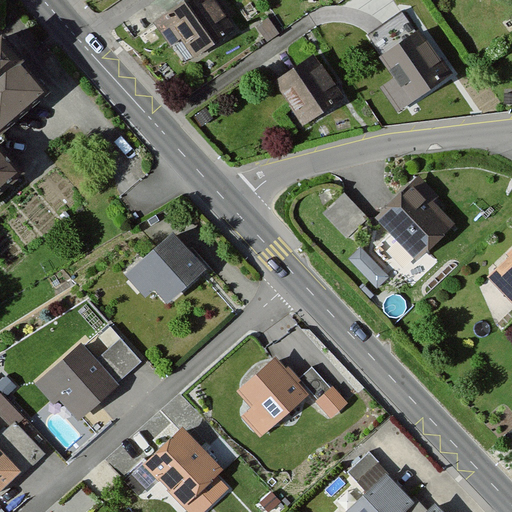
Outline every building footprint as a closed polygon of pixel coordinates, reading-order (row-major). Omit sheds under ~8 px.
[(212,0),(193,0),(155,29),(170,48),(180,41),(194,59),(235,28),(212,0)] [(417,30),(380,57),(393,76),(379,86),(397,111),(449,74),(417,30)] [(0,36),(0,127),(45,91),(0,36)] [(314,55),(274,83),(304,127),(345,99),(314,55)] [(0,184),(14,172),(0,155),(0,184)] [(454,226),(413,184),(372,219),(417,263),(454,226)] [(170,231),(123,274),(142,301),(153,294),(168,307),(205,271),(170,231)] [(511,250),(485,276),(511,303),(511,250)] [(95,362),(77,346),(33,384),(51,406),(57,400),(77,421),(141,365),(121,343),(95,362)] [(274,360),(236,393),(249,408),(241,416),(261,439),(307,398),(274,360)] [(314,363),(299,370),(307,387),(322,380),(314,363)] [(331,387),(315,402),(331,419),(347,404),(331,387)] [(180,427),(139,466),(184,511),(206,511),(227,492),(215,479),(223,471),(180,427)] [(0,453),(0,491),(19,474),(0,453)] [(383,475),(346,511),(404,511),(412,505),(383,475)] [(418,511),(412,505),(404,511),(440,511),(433,503),(423,511),(418,511)]
